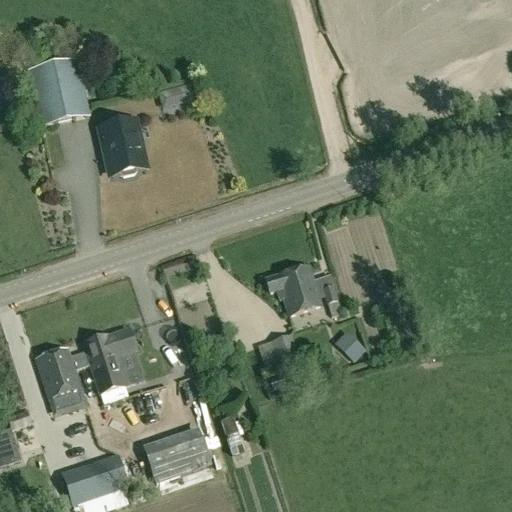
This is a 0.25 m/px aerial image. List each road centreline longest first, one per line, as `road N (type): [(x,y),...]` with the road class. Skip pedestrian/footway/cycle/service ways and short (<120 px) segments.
road 1 (tertiary): [(0,296),(511,130)]
road 2 (track): [(343,184),(292,0)]
